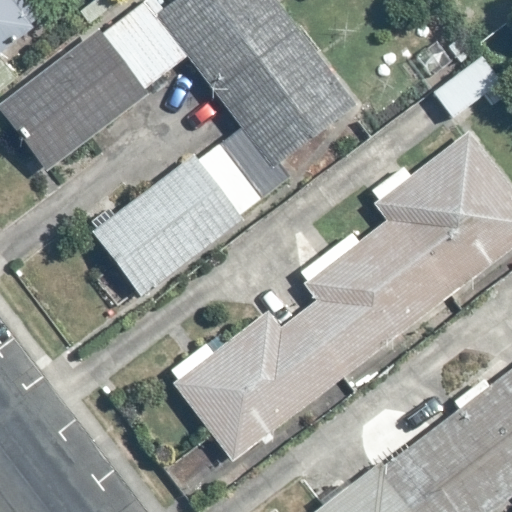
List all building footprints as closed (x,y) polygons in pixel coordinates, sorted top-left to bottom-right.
[(0,0),(0,49),(32,24),(13,0),(0,0)] [(145,0),(95,37),(138,95),(184,60),(236,129),(191,162),(232,218),(289,176),(278,162),(351,107),(271,0),(164,0),(158,5),(154,0),(145,0)] [(103,46),(91,30),(0,97),(0,118),(40,173),(140,98),(103,46)] [(450,66),(431,39),(404,59),(423,85),(450,66)] [(499,82),(478,55),(428,93),(448,120),(499,82)] [(364,191),(373,202),(386,220),(359,240),(350,228),(295,270),(304,282),(297,288),(306,299),(272,324),(262,311),(208,352),(200,342),(159,373),(167,383),(227,463),(511,245),(511,195),(464,133),(407,177),(398,166),(364,191)] [(191,162),(188,157),(85,233),(134,298),(236,222),(191,162)] [(488,511),(511,494),(511,364),(317,511),(488,511)]
